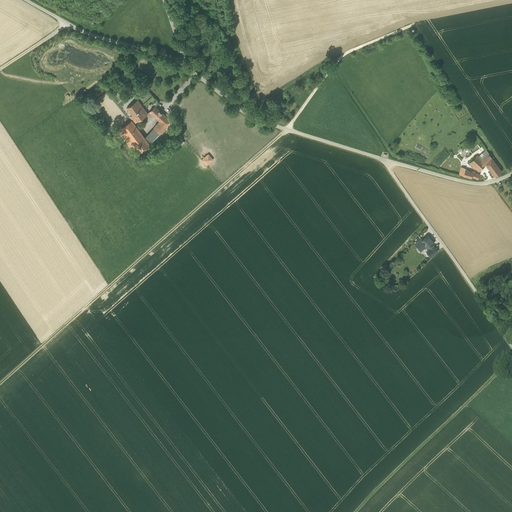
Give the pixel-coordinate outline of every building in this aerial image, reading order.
[(130,117),(135,123),(147,114),(140,103),(139,104),(137,101),(127,107),(132,115),(130,117)] [(150,112),(154,116),(159,111),(159,110),(159,111),(155,107),(154,107),(155,107),(150,112)] [(154,116),(157,119),(162,113),(159,111),(154,116)] [(162,114),(162,113),(157,119),(160,122),(155,128),(161,133),(171,123),(172,122),(171,122),(162,114)] [(131,121),(122,128),(137,148),(140,153),(150,145),(144,138),(131,121)] [(132,151),(137,148),(122,128),(117,131),(132,151)] [(155,128),(144,138),(150,145),(161,133),(155,128)] [(485,164),(494,176),(501,171),(486,150),(479,157),(477,155),(470,163),(478,171),(479,171),(485,164)] [(206,166),(213,159),(207,153),(200,160),(206,166)] [(474,173),(465,170),(463,176),(472,178),(472,177),(478,179),(479,175),(474,173)] [(420,249),(422,250),(426,246),(427,248),(429,246),(431,249),(433,247),(431,245),(434,243),(428,235),(423,240),(422,239),(422,240),(421,239),(416,243),(416,245),(420,249)] [(427,252),(431,257),(438,251),(434,246),(433,247),(431,249),(427,252)]
